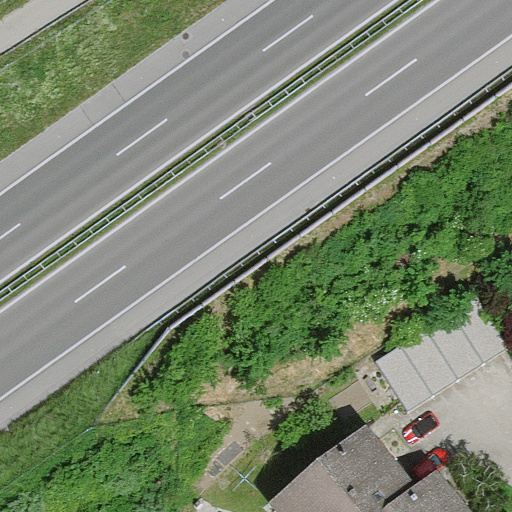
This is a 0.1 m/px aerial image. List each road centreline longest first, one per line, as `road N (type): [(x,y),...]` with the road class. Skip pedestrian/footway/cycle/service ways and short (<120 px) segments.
road 1 (motorway): [(0,355),(499,0)]
road 2 (motorway): [(335,0),(0,238)]
